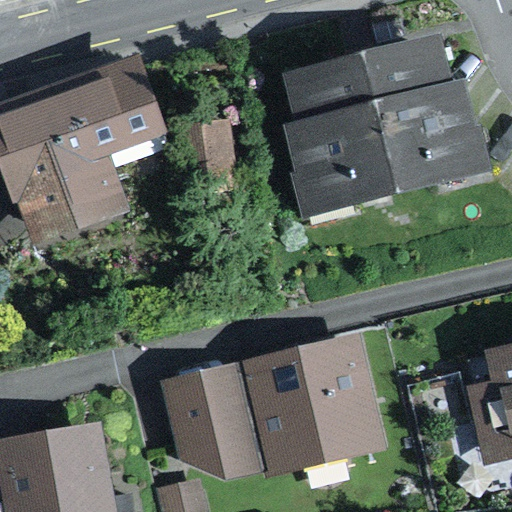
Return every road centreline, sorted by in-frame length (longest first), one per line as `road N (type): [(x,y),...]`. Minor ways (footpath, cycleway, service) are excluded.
road 1 (residential): [(0,411),(511,286)]
road 2 (primary): [(0,48),(183,0)]
